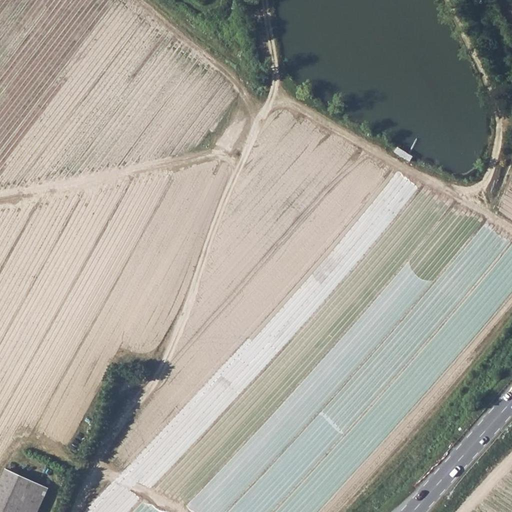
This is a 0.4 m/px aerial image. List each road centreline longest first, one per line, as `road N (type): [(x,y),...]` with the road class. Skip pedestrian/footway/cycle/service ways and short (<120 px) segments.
road 1 (track): [(75,511),(106,437),(161,375),(241,149),(272,90),(265,0)]
road 2 (track): [(448,0),(492,87),(500,126),(476,199),(446,189)]
road 3 (track): [(446,189),(272,90)]
road 4 (primary): [(412,511),(511,401)]
